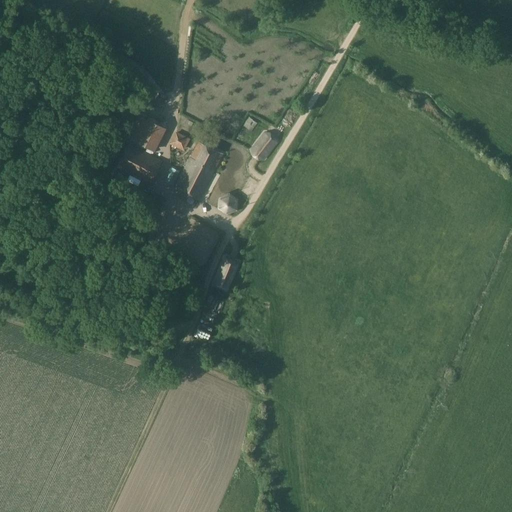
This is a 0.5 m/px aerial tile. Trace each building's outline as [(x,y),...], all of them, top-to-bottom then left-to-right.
[(164,128),(133,112),(122,134),(153,150),(164,128)] [(262,125),(255,134),(268,143),(275,134),(272,129),(267,125),(262,125)] [(190,139),(175,131),(169,144),(184,151),(190,139)] [(255,134),(248,144),(251,149),(256,152),(261,153),(268,143),(255,134)] [(198,142),(175,188),(199,200),(222,154),(198,142)] [(127,144),(117,167),(117,168),(150,184),(161,161),(127,144)] [(225,191),(218,200),(229,209),(236,199),(225,191)] [(201,204),(198,210),(207,215),(210,210),(201,204)] [(239,263),(223,257),(212,283),(228,290),(239,263)]
